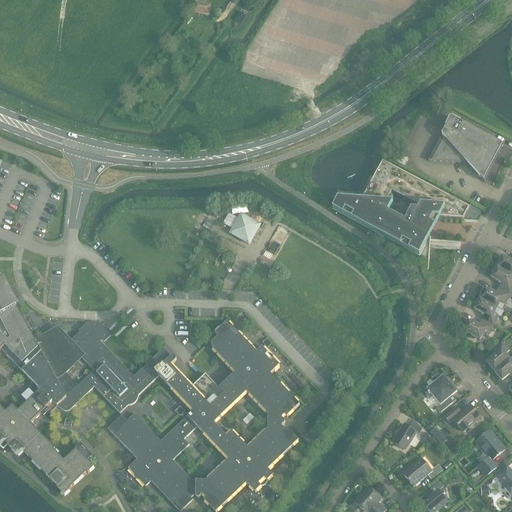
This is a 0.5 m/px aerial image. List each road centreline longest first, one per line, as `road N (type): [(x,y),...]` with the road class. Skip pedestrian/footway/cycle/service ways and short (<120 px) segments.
road 1 (primary): [(91,148),(189,160),(283,138),(384,80),(487,0)]
road 2 (residential): [(360,464),(420,371),(447,349)]
